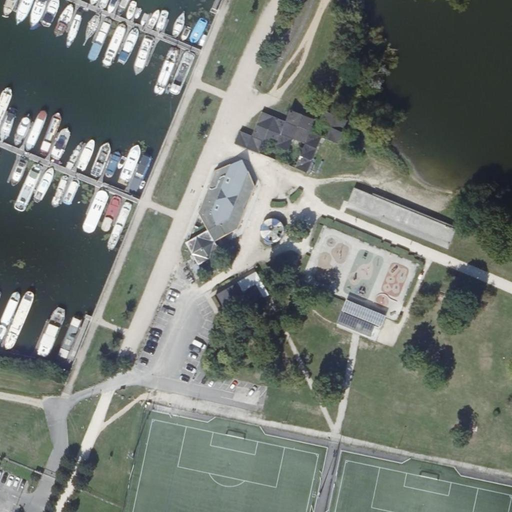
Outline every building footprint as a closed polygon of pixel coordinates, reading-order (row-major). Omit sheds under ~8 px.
[(321,135),(309,130),(314,117),(291,108),(286,120),(262,111),(252,135),(240,130),(235,141),(307,171),(321,135)] [(339,144),(349,120),(325,111),(320,123),(333,128),(328,140),(339,144)] [(238,228),(255,187),(249,172),(231,165),(217,171),(200,213),(209,230),(186,243),(190,250),(199,266),(221,253),(215,241),(238,228)] [(455,229),(355,188),(348,207),(448,248),(455,229)] [(270,242),(274,243),(278,242),(282,239),(284,236),(285,233),(285,229),(284,225),(281,222),(278,220),(275,219),(271,219),(267,221),(265,223),(262,226),(261,230),(262,234),(264,238),(267,241),(270,242)] [(265,298),(258,285),(244,293),(239,284),(217,296),(230,318),(265,298)] [(348,302),(344,313),(340,323),(372,336),(376,327),(380,328),(385,318),(348,302)]
